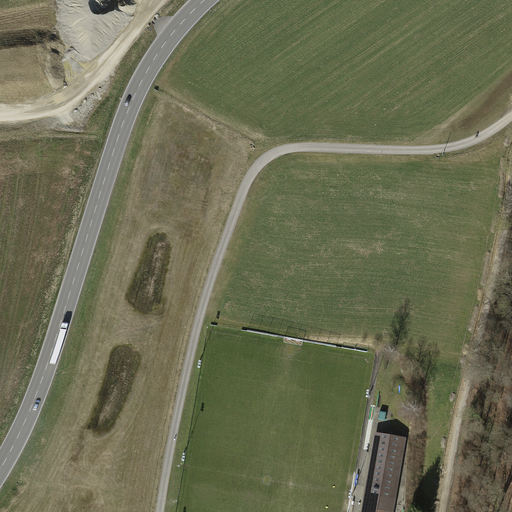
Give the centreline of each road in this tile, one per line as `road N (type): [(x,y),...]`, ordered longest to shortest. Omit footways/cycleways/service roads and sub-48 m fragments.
road 1 (unclassified): [(511,116),(445,148),(286,149),(257,166),(200,315),(159,511)]
road 2 (primary): [(0,470),(39,385),(129,105),(175,29),(205,0)]
road 3 (track): [(441,511),(511,191)]
road 4 (track): [(0,383),(73,103)]
road 5 (track): [(0,116),(73,103),(102,78),(160,0)]
